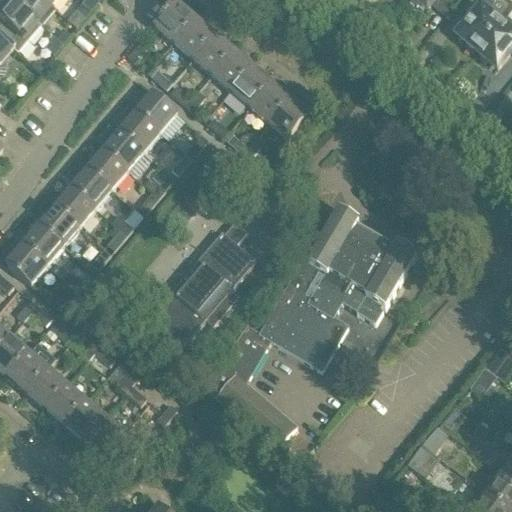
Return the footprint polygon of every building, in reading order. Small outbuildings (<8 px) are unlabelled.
[(50,10),(38,0),(8,0),(7,2),(40,30),(54,13),(50,10)] [(50,10),(58,0),(38,0),(50,10)] [(419,7),(427,14),(438,0),(410,0),(411,3),(415,7),(419,7)] [(511,14),(511,6),(504,0),(489,0),(457,39),(466,47),(466,51),(471,55),(474,54),(476,56),(506,22),(511,14)] [(17,57),(40,30),(7,2),(0,10),(0,12),(2,14),(0,15),(0,41),(13,53),(17,57)] [(174,48),(195,23),(176,7),(154,32),(174,48)] [(80,8),(74,14),(83,22),(89,15),(80,8)] [(511,26),(506,22),(476,56),(479,58),(479,62),(484,66),(488,65),(497,73),(511,55),(511,26)] [(195,23),(174,48),(193,65),(215,40),(195,23)] [(56,42),(62,47),(69,38),(63,33),(56,42)] [(215,40),(193,65),(211,80),(233,55),(215,40)] [(0,68),(13,53),(0,41),(0,68)] [(135,68),(148,52),(141,46),(128,62),(135,68)] [(230,96),(252,71),(233,55),(211,80),(230,96)] [(32,69),(39,74),(44,68),(42,66),(34,66),(32,69)] [(252,71),(230,96),(249,112),(271,87),(252,71)] [(167,95),(173,88),(157,75),(151,82),(167,95)] [(271,87),(249,112),(268,129),(290,103),(271,87)] [(185,111),(191,103),(177,91),(170,98),(185,111)] [(191,103),(185,111),(193,117),(206,101),(198,95),(191,103)] [(136,117),(161,139),(178,120),(152,98),(136,117)] [(290,103),(268,129),(287,145),(309,119),(290,103)] [(120,136),(145,158),(161,139),(136,117),(120,136)] [(223,143),(229,136),(214,122),(208,130),(223,143)] [(129,177),(145,158),(120,136),(103,156),(129,177)] [(207,145),(201,139),(188,154),(195,160),(207,145)] [(242,159),(248,152),(233,139),(227,146),(242,159)] [(248,152),(242,159),(249,165),(262,150),(255,144),(248,152)] [(87,175),(113,196),(129,177),(103,156),(87,175)] [(178,180),(191,165),(184,159),(171,174),(178,180)] [(97,215),(113,196),(87,175),(72,193),(97,215)] [(152,197),(159,203),(165,196),(150,182),(143,190),(152,197)] [(56,212),(81,234),(97,215),(72,193),(56,212)] [(146,218),(159,203),(152,197),(139,212),(146,218)] [(40,231),(65,253),(81,234),(56,212),(40,231)] [(395,253),(357,231),(359,228),(339,217),(328,235),(319,250),(315,248),(261,340),(249,333),(206,394),(217,403),(237,380),(247,390),(272,348),(323,378),(349,333),(334,324),(344,309),(358,317),(357,319),(376,330),(384,317),(381,315),(382,313),(386,315),(417,262),(397,250),(395,253)] [(120,234),(127,241),(133,234),(117,220),(112,227),(120,234)] [(148,326),(181,355),(206,325),(214,331),(238,303),(231,296),(256,267),(237,250),(247,238),(236,227),(225,240),(223,238),(148,326)] [(49,271),(65,253),(40,231),(24,250),(49,271)] [(114,255),(127,241),(120,234),(107,249),(114,255)] [(32,291),(49,271),(24,250),(7,269),(32,291)] [(98,275),(111,259),(104,253),(91,268),(98,275)] [(72,291),(79,297),(85,290),(70,277),(64,284),(72,291)] [(0,290),(8,297),(14,290),(0,278),(0,290)] [(66,312),(79,297),(72,291),(59,306),(66,312)] [(31,317),(37,310),(30,304),(17,319),(24,325),(31,317)] [(37,310),(31,317),(46,330),(52,322),(37,310)] [(66,346),(71,339),(72,339),(56,326),(50,333),(66,346)] [(0,331),(0,353),(11,341),(0,331)] [(0,374),(8,382),(30,357),(11,341),(0,353),(0,374)] [(95,357),(101,350),(94,344),(81,359),(88,365),(95,357)] [(101,350),(95,357),(110,370),(116,362),(101,350)] [(509,359),(503,354),(489,375),(495,379),(509,359)] [(27,398),(49,373),(30,357),(8,382),(27,398)] [(49,373),(27,398),(46,414),(68,389),(49,373)] [(125,397),(132,389),(138,382),(131,376),(118,391),(125,397)] [(297,434),(298,433),(247,390),(237,380),(217,403),(279,456),(297,434)] [(480,385),(474,395),(491,407),(498,398),(480,385)] [(65,430),(87,405),(68,389),(46,414),(65,430)] [(132,389),(125,397),(141,410),(148,402),(132,389)] [(87,405),(65,430),(84,446),(106,421),(87,405)] [(164,430),(177,415),(170,409),(157,424),(164,430)] [(506,430),(511,422),(495,411),(489,418),(506,430)] [(103,463),(125,437),(106,421),(84,446),(103,463)] [(491,450),(497,442),(480,430),(475,438),(491,450)] [(438,435),(425,451),(434,457),(446,441),(438,435)] [(125,437),(103,463),(122,479),(144,454),(125,437)] [(409,470),(427,482),(440,464),(422,451),(409,470)] [(511,463),(502,477),(511,484),(511,463)] [(488,498),(507,511),(511,511),(511,484),(502,477),(488,498)] [(392,500),(398,492),(392,488),(386,496),(392,500)] [(507,511),(488,498),(480,492),(465,511),(507,511)]
